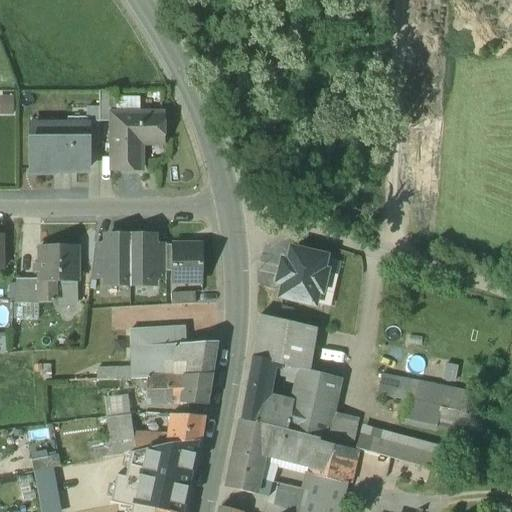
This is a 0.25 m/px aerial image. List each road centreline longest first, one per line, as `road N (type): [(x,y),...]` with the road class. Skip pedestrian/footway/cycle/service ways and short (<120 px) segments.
road 1 (tertiary): [(234,210),(240,306),(206,511)]
road 2 (track): [(234,213),(298,224),(511,294)]
road 3 (residential): [(234,210),(0,212)]
road 4 (tertiary): [(142,0),(204,103),(234,210)]
